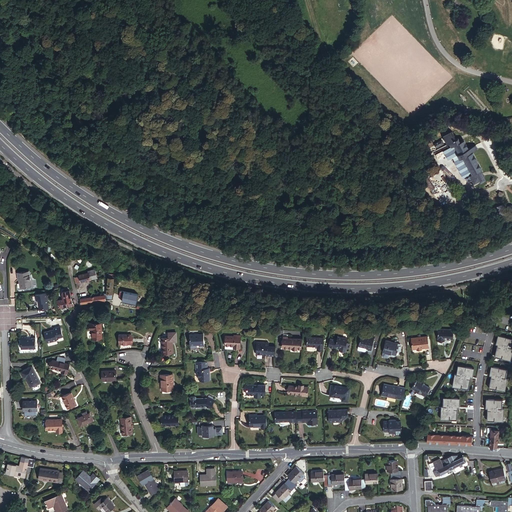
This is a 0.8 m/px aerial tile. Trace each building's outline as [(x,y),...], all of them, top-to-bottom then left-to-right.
[(315,57),(309,62),(316,70),(322,65),(315,57)] [(445,136),(449,143),(452,142),(454,147),(461,143),(465,152),(463,153),(465,158),(461,160),(469,178),(473,176),(482,171),(484,170),(475,153),(481,150),(479,146),(479,145),(471,149),(467,140),(463,142),(461,137),(458,139),(455,131),(445,136)] [(484,175),(482,171),(473,176),(476,183),(486,179),(484,175)] [(494,208),(503,214),(506,213),(505,213),(502,206),(494,208)] [(93,272),(81,275),(83,283),(99,279),(97,270),(92,271),(93,272)] [(29,275),(28,271),(18,273),(19,280),(20,280),(22,288),(33,286),(32,275),(31,275),(29,275)] [(108,293),(114,294),(114,291),(117,279),(111,278),(108,293)] [(125,291),(123,298),(122,305),(127,306),(128,303),(132,304),(132,303),(134,293),(125,291)] [(49,297),(48,293),(36,295),(37,300),(39,299),(40,309),(50,308),(48,297),(49,297)] [(114,294),(108,293),(105,293),(105,295),(106,301),(112,300),(114,294)] [(82,305),(106,301),(105,295),(83,300),(83,298),(81,298),(82,305)] [(102,324),(91,325),(91,331),(93,330),(94,340),(103,340),(102,324)] [(57,338),(59,338),(64,337),(61,325),(54,327),(55,330),(51,331),(51,330),(45,332),(48,343),(58,340),(57,338)] [(170,333),(163,333),(164,349),(173,349),(173,338),(178,338),(178,329),(170,329),(170,333)] [(456,329),(441,329),(440,341),(447,342),(447,339),(450,339),(450,340),(456,341),(456,329)] [(270,347),(276,348),(276,337),(270,337),(270,334),(258,333),(257,345),(264,345),(265,344),(270,344),(270,346),(270,347)] [(134,334),(121,336),(122,345),(135,344),(134,334)] [(37,348),(36,338),(28,338),(27,335),(22,336),(22,349),(37,348)] [(204,349),(204,336),(189,337),(190,348),(200,347),(200,349),(204,349)] [(241,336),(235,336),(235,338),(227,337),(226,346),(234,346),(234,348),(241,348),(241,336)] [(331,338),(329,347),(336,349),(337,347),(341,348),(340,350),(342,351),(342,352),(346,353),(347,352),(348,352),(349,349),(352,350),(353,344),(349,343),(350,339),(340,336),(338,340),(331,338)] [(500,347),(497,357),(511,361),(511,338),(501,336),(499,345),(501,345),(500,347)] [(367,339),(361,338),(360,348),(368,349),(367,351),(373,351),(374,337),(367,337),(367,339)] [(415,350),(420,350),(425,349),(431,349),(430,338),(414,339),(415,350)] [(301,351),(302,341),(289,340),(285,340),(284,349),(293,350),(293,352),(297,352),(297,350),(301,351)] [(319,351),(318,354),(323,355),(326,343),(311,340),(309,349),(319,351)] [(399,352),(402,353),(403,348),(402,348),(400,347),(401,345),(388,342),(385,352),(398,355),(399,352)] [(53,367),(63,370),(66,370),(65,372),(68,372),(70,364),(54,360),(53,367)] [(211,382),(211,370),(207,370),(207,362),(194,363),(195,371),(198,371),(198,373),(198,380),(201,382),(211,382)] [(42,382),(33,366),(22,372),(25,378),(26,378),(31,387),(42,382)] [(455,387),(471,390),(473,379),(472,379),(473,377),(475,378),(477,368),(460,366),(459,374),(457,374),(455,387)] [(493,378),(491,388),(507,392),(510,379),(508,379),(510,370),(494,367),(492,376),(494,376),(493,378)] [(116,370),(101,371),(101,380),(116,379),(116,370)] [(173,372),(160,372),(160,378),(161,378),(160,389),(172,389),(173,372)] [(432,390),(418,381),(412,389),(426,398),(432,390)] [(405,399),(407,390),(394,387),(394,388),(385,385),(382,396),(397,400),(398,398),(405,399)] [(258,387),(246,386),(245,396),(254,396),(254,397),(262,397),(262,396),(265,396),(265,387),(259,386),(258,387)] [(289,388),(288,396),(302,397),(302,398),(308,399),(309,389),(303,389),(304,387),(299,387),(299,389),(289,388)] [(350,392),(331,388),(329,398),(341,401),(341,404),(347,405),(350,392)] [(78,404),(73,392),(63,396),(69,408),(78,404)] [(442,419),(458,421),(459,410),(459,408),(461,408),(462,399),(445,398),(445,406),(443,406),(442,419)] [(205,407),(211,410),(214,404),(216,403),(208,399),(208,400),(195,400),(195,410),(201,410),(201,408),(205,407)] [(489,410),(489,421),(505,422),(506,409),(504,409),(504,400),(488,399),(487,408),(490,409),(490,410),(489,410)] [(39,410),(38,400),(24,401),(24,411),(39,410)] [(90,413),(88,413),(84,415),(78,418),(81,425),(93,420),(90,413)] [(348,413),(328,414),(329,427),(341,426),(341,425),(344,425),(348,419),(348,413)] [(175,415),(159,414),(159,430),(175,430),(175,415)] [(303,417),(296,417),(297,424),(297,426),(307,426),(307,427),(318,427),(317,414),(303,415),(303,417)] [(132,415),(121,416),(123,433),(134,432),(132,415)] [(296,417),(296,415),(277,415),(277,428),(280,428),(280,425),(291,425),(291,427),(297,426),(297,424),(296,417)] [(267,431),(266,418),(255,419),(255,417),(249,417),(249,429),(261,429),(261,431),(267,431)] [(58,430),(63,430),(63,419),(48,419),(49,429),(58,429),(58,430)] [(383,433),(392,433),(391,431),(396,431),(396,433),(396,436),(402,435),(401,422),(396,423),(396,420),(390,421),(390,422),(383,423),(383,433)] [(212,428),(212,423),(206,423),(206,427),(206,429),(202,429),(198,430),(198,431),(197,432),(197,433),(197,434),(197,435),(198,436),(198,439),(203,438),(202,440),(208,440),(208,441),(214,442),(213,440),(215,440),(215,439),(223,439),(223,432),(216,432),(214,430),(215,428),(212,428)] [(428,433),(427,441),(472,443),(472,435),(428,433)] [(447,463),(458,457),(457,456),(456,455),(451,454),(444,458),(445,459),(447,463)] [(449,469),(467,461),(464,455),(458,457),(447,463),(449,469)] [(437,468),(447,463),(445,459),(441,461),(440,458),(433,461),(436,468),(437,468)] [(387,471),(387,475),(397,475),(397,470),(394,470),(394,460),(383,460),(383,471),(387,471)] [(301,462),(297,466),(303,472),(307,469),(301,462)] [(439,474),(449,469),(447,463),(437,468),(439,474)] [(491,477),(506,474),(504,464),(489,466),(491,477)] [(7,475),(15,476),(15,475),(22,477),(22,478),(26,479),(28,470),(21,468),(10,465),(7,475)] [(218,468),(211,468),(211,475),(204,475),(204,485),(220,485),(220,475),(218,475),(218,468)] [(289,478),(286,481),(293,487),(296,484),(295,483),(302,476),(294,468),(287,476),(289,478)] [(60,472),(41,469),(39,481),(62,484),(64,475),(59,474),(60,472)] [(152,470),(142,476),(146,484),(148,483),(155,495),(163,490),(156,478),(157,478),(152,470)] [(191,470),(178,471),(178,482),(192,482),(191,470)] [(80,480),(94,492),(104,479),(98,475),(95,479),(93,478),(94,477),(87,471),(80,480)] [(246,471),(231,472),(232,483),(247,482),(246,471)] [(323,480),(323,486),(328,486),(327,477),(323,477),(323,471),(310,471),(311,481),(323,480)] [(377,483),(377,473),(364,474),(365,480),(360,480),(361,489),(365,489),(365,484),(377,483)] [(327,477),(328,486),(332,486),(332,484),(344,483),(344,481),(344,474),(331,474),(332,476),(327,477)] [(387,475),(388,490),(399,489),(399,478),(397,478),(397,475),(387,475)] [(360,480),(360,479),(348,479),(348,480),(344,481),(344,483),(345,491),(348,490),(348,489),(361,489),(360,480)] [(286,481),(276,492),(283,499),(291,491),(290,490),(293,487),(286,481)] [(175,500),(174,501),(181,511),(191,511),(193,510),(181,495),(178,498),(177,497),(175,499),(175,500)] [(215,503),(206,511),(218,511),(221,509),(222,510),(228,504),(220,496),(214,502),(215,503)] [(51,499),(48,501),(51,507),(53,511),(64,511),(58,497),(51,499)] [(108,501),(104,505),(107,507),(110,511),(114,511),(120,507),(112,498),(108,501)] [(104,505),(108,501),(106,499),(99,504),(104,510),(107,507),(104,505)] [(507,511),(509,505),(509,501),(491,499),(491,501),(490,501),(490,503),(491,503),(491,505),(500,506),(499,511),(507,511)] [(48,501),(42,503),(45,510),(51,507),(48,501)] [(260,511),(258,511),(270,511),(273,509),(266,502),(259,510),(260,511)] [(448,511),(448,503),(443,503),(442,503),(442,506),(439,506),(439,504),(436,504),(429,504),(429,511),(448,511)]
